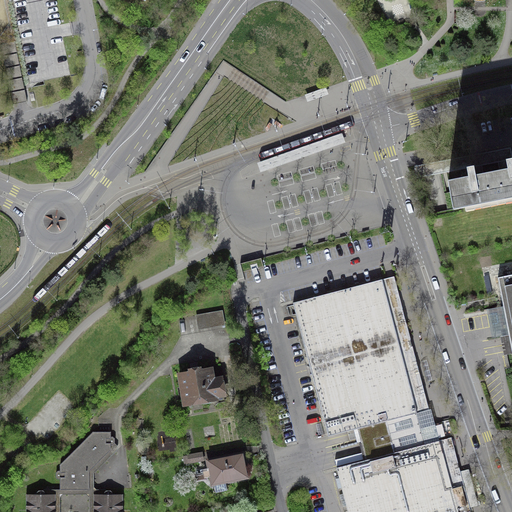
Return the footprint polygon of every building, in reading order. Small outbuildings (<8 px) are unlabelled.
[(329,95),(326,87),(305,94),(307,102),(329,95)] [(342,133),(257,163),(260,172),(345,142),(342,133)] [(469,177),(448,181),(454,209),(511,197),(511,159),(506,161),(508,170),(475,176),(474,167),(467,169),(469,177)] [(415,342),(397,272),(292,299),(327,437),(357,429),(365,459),(335,467),(346,511),(472,511),(463,474),(453,437),(451,437),(448,422),(436,425),(429,397),(415,342)] [(511,274),(499,277),(511,346),(511,274)] [(196,315),(198,330),(226,328),(224,312),(196,315)] [(209,370),(173,377),(179,410),(225,400),(220,378),(211,380),(209,370)] [(60,469),(59,491),(94,491),(93,476),(118,452),(117,447),(110,441),(109,436),(92,435),(60,469)] [(202,450),(186,454),(188,464),(204,460),(202,450)] [(239,456),(204,462),(208,485),(243,479),(239,456)] [(54,511),(54,497),(23,498),(23,511),(54,511)] [(121,511),(121,497),(89,498),(89,511),(121,511)]
